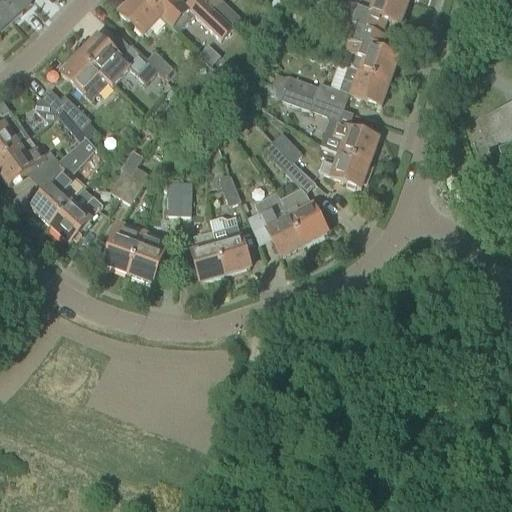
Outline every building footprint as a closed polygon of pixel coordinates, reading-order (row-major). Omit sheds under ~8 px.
[(0,0),(0,15),(10,26),(30,7),(23,0),(0,0)] [(160,21),(137,0),(134,0),(118,17),(142,40),(160,21)] [(177,3),(178,2),(175,0),(137,0),(160,21),(177,37),(194,19),(220,44),(232,32),(212,13),(198,0),(195,0),(186,10),(177,3)] [(296,0),(293,7),(301,11),(306,0),(296,0)] [(340,7),(335,22),(375,37),(376,36),(369,33),(374,19),(399,28),(408,4),(397,0),(362,0),(358,13),(340,7)] [(212,13),(232,32),(241,23),(221,4),(212,13)] [(281,5),(275,17),(282,21),(288,8),(281,5)] [(0,34),(10,26),(0,15),(0,34)] [(375,37),(335,22),(334,23),(341,26),(335,41),(347,46),(343,56),(352,59),(347,71),(389,86),(398,62),(370,52),(375,37)] [(118,40),(113,46),(123,57),(129,51),(118,40)] [(96,41),(78,59),(108,88),(111,91),(124,77),(133,81),(136,78),(144,87),(156,75),(145,65),(131,52),(120,63),(111,54),(96,41)] [(145,65),(156,75),(167,86),(176,77),(154,56),(145,65)] [(108,88),(78,59),(60,78),(90,107),(108,88)] [(318,92),(287,80),(276,76),(272,88),(287,94),(315,104),(342,114),(348,99),(380,111),(389,86),(347,71),(338,95),(320,88),(318,92)] [(50,94),(41,103),(58,120),(61,116),(72,126),(81,116),(64,99),(60,104),(50,94)] [(315,104),(287,94),(282,106),(311,116),(315,104)] [(58,120),(41,103),(32,112),(49,129),(58,120)] [(511,111),(479,126),(485,141),(475,146),(480,159),(491,154),(503,182),(511,177),(511,111)] [(72,126),(71,126),(80,136),(90,125),(81,116),(72,126)] [(0,163),(29,143),(21,132),(14,122),(4,129),(0,131),(0,163)] [(228,133),(233,140),(242,134),(236,126),(228,133)] [(329,126),(320,151),(326,153),(368,168),(377,144),(347,133),(329,126)] [(272,146),(292,167),(301,159),(281,137),(272,146)] [(29,143),(0,163),(0,178),(8,190),(32,173),(41,182),(56,169),(45,156),(41,159),(29,143)] [(94,152),(86,143),(68,158),(76,168),(94,152)] [(272,146),(265,152),(263,155),(284,176),(293,186),(302,177),(292,167),(272,146)] [(326,153),(322,166),(318,177),(330,181),(329,182),(360,193),(368,168),(326,153)] [(121,177),(108,197),(119,203),(133,182),(134,183),(137,178),(133,176),(136,172),(142,162),(131,156),(119,176),(121,177)] [(44,198),(30,213),(49,230),(71,207),(79,198),(69,188),(73,185),(65,177),(56,169),(41,182),(49,192),(44,198)] [(133,182),(119,203),(130,210),(149,180),(136,172),(133,176),(137,178),(134,183),(133,182)] [(229,181),(221,184),(218,186),(228,211),(240,206),(229,181)] [(178,220),(179,187),(166,187),(165,220),(178,220)] [(179,187),(178,220),(190,221),(192,188),(179,187)] [(300,193),(280,204),(279,204),(303,250),(327,238),(312,209),(311,209),(305,198),(300,193)] [(277,197),(253,209),(260,222),(266,233),(266,234),(271,244),(281,262),(303,250),(279,204),(280,204),(277,197)] [(71,207),(49,230),(68,248),(82,233),(98,215),(102,210),(94,202),(89,207),(79,198),(71,207)] [(240,242),(236,230),(234,222),(226,224),(221,222),(209,225),(212,237),(224,280),(249,272),(240,241),(240,242)] [(114,239),(109,250),(102,269),(127,278),(142,236),(118,227),(114,239)] [(166,245),(142,236),(127,278),(151,287),(162,257),(166,245)] [(212,237),(187,244),(191,256),(190,256),(199,287),(224,280),(212,237)]
